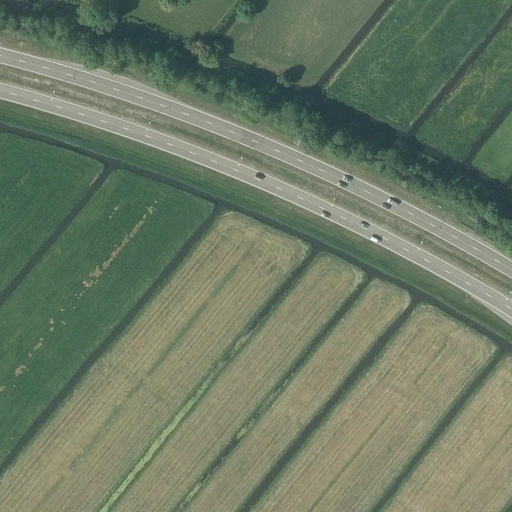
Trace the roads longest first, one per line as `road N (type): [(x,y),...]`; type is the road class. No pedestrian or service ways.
road 1 (primary): [(0,90),(236,170),(345,218),(511,309)]
road 2 (primary): [(511,269),(232,131),(0,56)]
